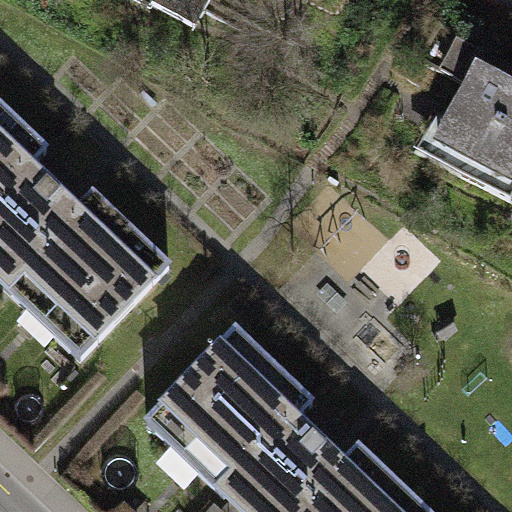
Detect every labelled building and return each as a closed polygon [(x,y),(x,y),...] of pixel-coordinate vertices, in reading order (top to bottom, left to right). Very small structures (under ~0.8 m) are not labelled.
[(97,0),(186,42),(206,0),(97,0)] [(511,113),(460,87),(427,154),(511,195),(511,113)] [(0,304),(10,294),(82,363),(146,296),(0,158),(0,304)] [(159,300),(175,284),(142,251),(126,267),(159,300)] [(425,511),(246,342),(164,428),(252,511),(425,511)]
